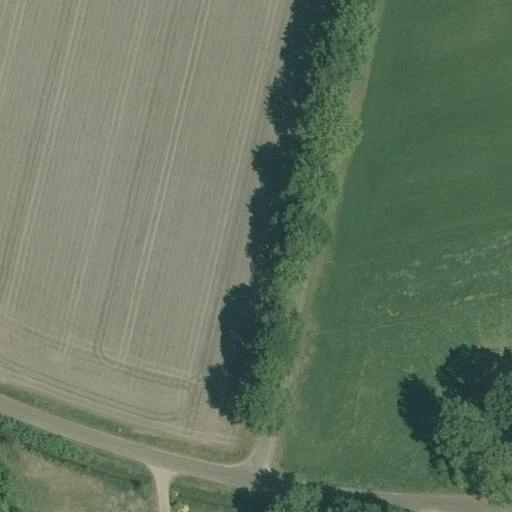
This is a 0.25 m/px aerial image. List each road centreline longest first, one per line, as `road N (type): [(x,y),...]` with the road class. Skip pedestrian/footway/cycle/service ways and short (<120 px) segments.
road 1 (unclassified): [(258,484),(204,474),(0,405)]
road 2 (unclassified): [(258,484),(454,511)]
